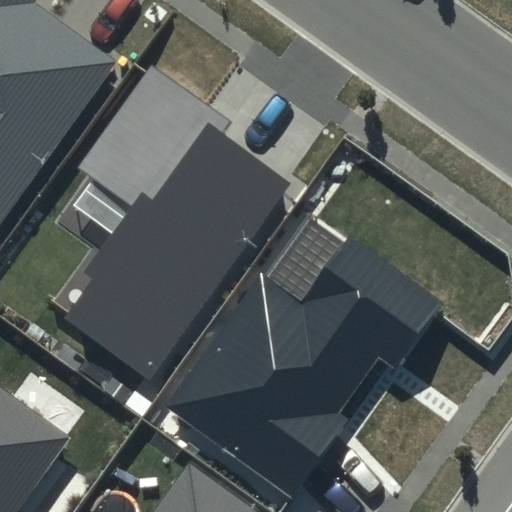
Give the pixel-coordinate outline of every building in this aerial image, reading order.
[(0,0),(0,226),(120,59),(35,0),(0,0)] [(231,123),(151,67),(79,168),(133,205),(85,272),(91,277),(62,318),(150,380),(290,181),(223,134),(231,123)] [(444,303),(350,235),(300,303),(262,276),(167,405),(292,496),(348,419),(339,412),(378,358),(395,371),(444,303)] [(21,511),(76,434),(0,381),(0,511),(21,511)] [(256,511),(189,464),(154,511),(256,511)]
